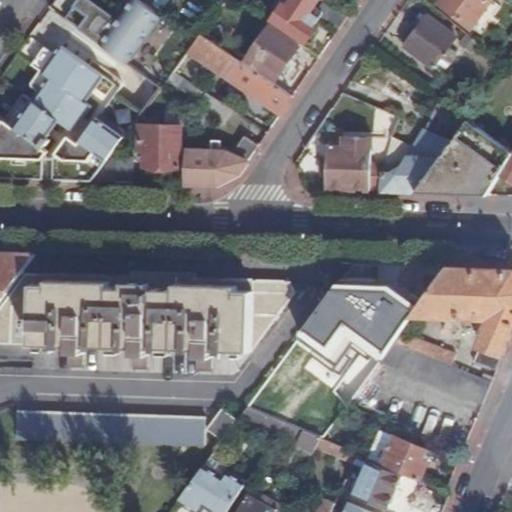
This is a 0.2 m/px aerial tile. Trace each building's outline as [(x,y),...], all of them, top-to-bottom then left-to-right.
[(308,19),(320,0),(294,0),(289,7),(285,4),(274,20),(309,43),(319,27),(308,19)] [(444,0),(442,3),(473,28),(494,0),(493,0),(444,0)] [(321,18),(339,31),(348,17),(327,2),(320,11),(324,14),(321,18)] [(132,8),(109,41),(128,55),(134,47),(147,56),(161,37),(147,28),(148,27),(141,22),(145,17),(132,8)] [(435,68),(458,38),(430,17),(407,47),(435,68)] [(303,44),(274,25),(250,60),(279,79),(303,44)] [(204,35),(199,41),(191,53),(196,57),(281,115),(294,97),(204,35)] [(109,41),(106,46),(125,59),(128,55),(109,41)] [(0,179),(46,181),(47,158),(56,145),(49,141),(62,123),(76,133),(57,159),(56,181),(96,182),(145,114),(118,94),(122,89),(64,46),(57,54),(47,47),(34,64),(43,70),(34,82),(35,87),(41,92),(36,100),(26,94),(8,120),(0,114),(0,179)] [(196,57),(191,53),(172,78),(170,81),(181,88),(186,80),(182,77),(196,57)] [(149,77),(165,88),(170,81),(172,78),(156,66),(149,77)] [(204,92),(186,80),(181,88),(203,103),(201,107),(226,124),(235,110),(209,94),(207,98),(202,95),(204,92)] [(419,137),(423,127),(402,119),(398,128),(419,137)] [(511,161),(511,151),(471,121),(455,142),(418,193),(459,194),(491,195),(504,174),(511,161)] [(147,168),(182,169),(184,128),(143,127),(142,144),(147,144),(147,168)] [(374,163),(373,192),(398,192),(418,193),(455,142),(427,130),(411,157),(406,155),(404,160),(408,162),(401,174),(387,174),(387,164),(374,163)] [(189,151),(188,185),(205,186),(219,186),(242,174),(261,146),(248,137),(236,153),(231,150),(189,151)] [(332,148),(331,190),(343,191),(373,192),(374,163),(374,150),(364,149),(364,143),(352,143),(352,149),(332,148)] [(120,157),(119,183),(135,184),(136,157),(120,157)] [(0,310),(27,274),(41,255),(0,253),(0,310)] [(511,270),(472,270),(451,269),(423,308),(417,316),(486,318),(486,326),(491,326),(476,362),(499,372),(511,341),(511,270)] [(135,278),(27,274),(0,310),(0,342),(72,345),(72,371),(88,371),(88,346),(135,348),(134,372),(151,372),(152,348),(199,350),(198,374),(214,374),(215,351),(253,352),(296,293),(292,284),(197,280),(197,274),(163,273),(135,272),(135,278)] [(417,316),(423,308),(393,284),(333,283),(293,343),(333,370),(352,348),(378,366),(404,334),(417,316)] [(458,356),(404,334),(382,364),(485,406),(497,378),(489,375),(487,382),(453,368),(458,356)] [(314,390),(300,411),(326,429),(341,409),(314,390)] [(210,431),(226,411),(227,408),(19,402),(19,430),(206,437),(210,431)] [(270,416),(250,407),(243,417),(265,427),(270,416)] [(226,411),(210,431),(225,441),(240,421),(226,411)] [(265,427),(280,434),(287,423),(270,416),(265,427)] [(318,448),(323,439),(314,435),(289,424),(287,423),(280,434),(299,443),(298,446),(315,455),(318,448)] [(384,432),(372,460),(423,482),(430,464),(425,462),(429,451),(384,432)] [(360,455),(326,440),(323,439),(318,448),(356,465),(357,462),(360,455)] [(372,460),(360,455),(357,462),(368,467),(357,495),(390,509),(404,477),(371,463),(372,460)] [(225,475),(229,469),(212,458),(208,464),(225,475)] [(224,511),(230,511),(249,482),(229,469),(225,475),(208,464),(184,497),(204,510),(209,502),(224,511)] [(341,499),(343,494),(332,490),(328,499),(339,503),(341,499)] [(353,504),(357,495),(345,490),(343,494),(341,499),(351,503),(353,504)] [(283,511),(278,509),(275,511),(274,511),(249,498),(241,511),(283,511)] [(334,511),(339,503),(328,499),(321,511),(334,511)] [(206,511),(224,511),(209,502),(204,510),(206,511)] [(372,511),(353,504),(351,503),(346,511),(372,511)]
